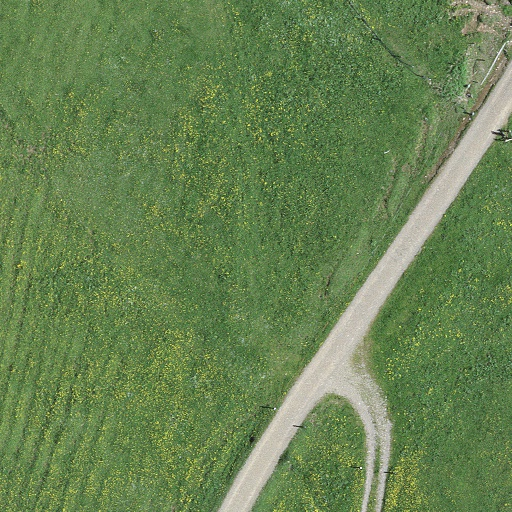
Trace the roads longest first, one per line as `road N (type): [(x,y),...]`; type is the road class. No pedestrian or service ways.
road 1 (track): [(511,94),(232,511)]
road 2 (track): [(340,350),(381,410),(381,511)]
